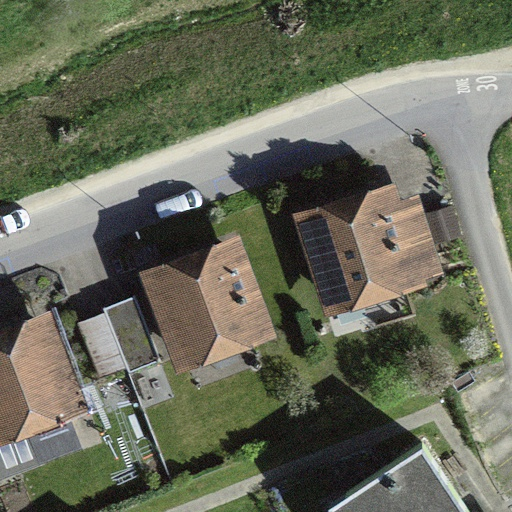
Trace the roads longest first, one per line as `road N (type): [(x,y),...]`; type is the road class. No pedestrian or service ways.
road 1 (residential): [(451,111),(345,136),(0,259)]
road 2 (residential): [(511,301),(451,111)]
